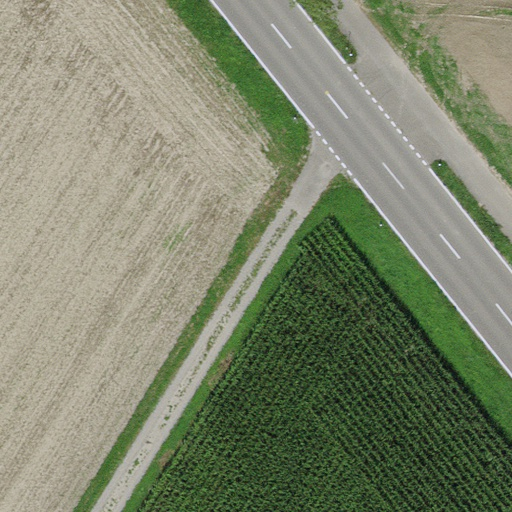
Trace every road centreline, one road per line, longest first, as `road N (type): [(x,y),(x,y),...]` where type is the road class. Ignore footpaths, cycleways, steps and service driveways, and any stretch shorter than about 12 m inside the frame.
road 1 (track): [(114,511),(353,128)]
road 2 (primary): [(251,0),(511,327)]
